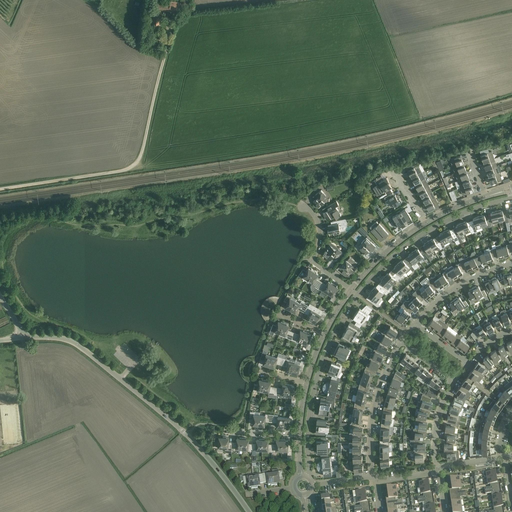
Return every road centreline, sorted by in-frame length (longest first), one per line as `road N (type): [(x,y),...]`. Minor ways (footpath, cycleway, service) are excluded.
road 1 (unclassified): [(248,511),(191,440),(83,347),(23,337)]
road 2 (track): [(167,13),(167,48),(140,159),(124,170),(0,189)]
road 3 (residential): [(357,294),(322,364),(305,476)]
road 4 (residential): [(511,198),(420,237),(357,294)]
road 5 (residential): [(371,477),(374,402),(402,340)]
